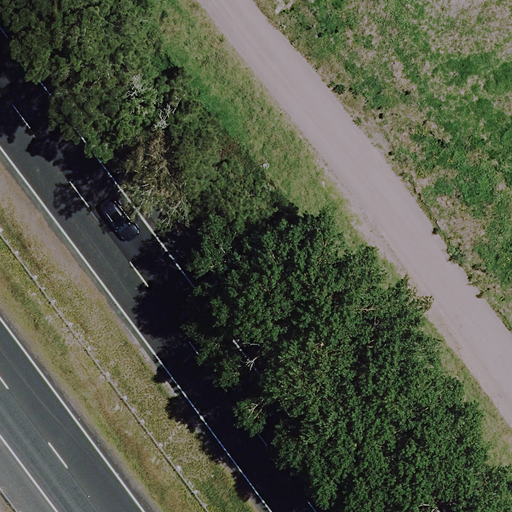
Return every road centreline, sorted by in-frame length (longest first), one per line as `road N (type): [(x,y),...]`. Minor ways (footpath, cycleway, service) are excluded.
road 1 (motorway): [(0,93),(315,511)]
road 2 (motorway): [(92,511),(0,388)]
